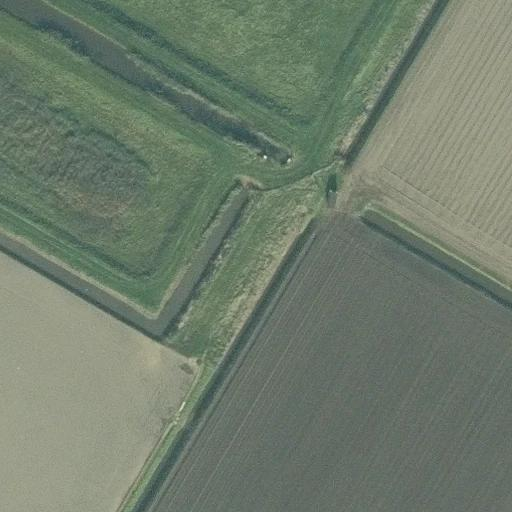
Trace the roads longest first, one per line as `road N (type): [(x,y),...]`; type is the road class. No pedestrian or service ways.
road 1 (track): [(427,0),(306,192),(291,193),(248,167),(235,171),(160,297),(141,299),(0,217)]
road 2 (track): [(235,171),(0,25)]
